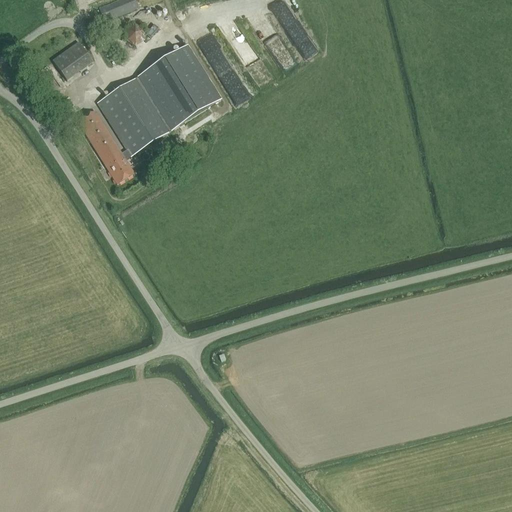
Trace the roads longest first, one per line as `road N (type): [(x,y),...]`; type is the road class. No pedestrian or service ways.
road 1 (unclassified): [(178,347),(511,256)]
road 2 (unclassified): [(178,347),(19,101),(0,91)]
road 3 (unclassified): [(315,511),(178,347)]
road 4 (unclassified): [(0,405),(178,347)]
